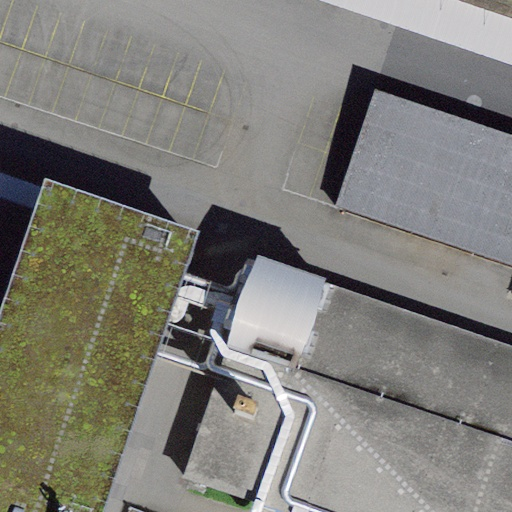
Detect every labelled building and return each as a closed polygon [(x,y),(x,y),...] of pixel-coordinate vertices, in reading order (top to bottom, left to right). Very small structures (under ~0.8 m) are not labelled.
[(511,15),(465,0),(309,0),(511,67),(511,15)] [(511,0),(465,0),(511,15),(511,0)] [(511,142),(372,98),(336,208),(511,264),(511,142)] [(47,190),(0,174),(0,203),(38,217),(47,190)] [(107,511),(199,241),(47,190),(38,217),(1,326),(0,329),(0,511),(107,511)] [(0,325),(1,326),(38,217),(0,203),(0,325)] [(511,511),(511,343),(252,256),(174,485),(254,511),(511,511)]
